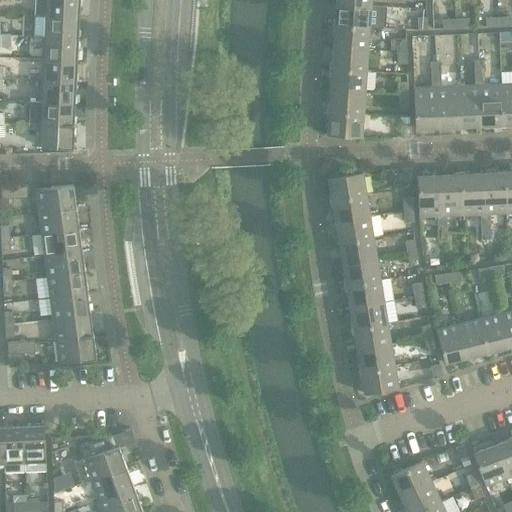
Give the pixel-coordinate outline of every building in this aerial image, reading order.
[(36,0),(36,16),(80,18),(81,0),(36,0)] [(337,4),(335,26),(370,28),(371,7),(337,4)] [(80,18),(36,16),(35,37),(45,38),(79,40),(80,18)] [(427,18),(419,19),(419,30),(428,30),(427,18)] [(499,27),(499,18),(487,19),(487,27),(499,27)] [(511,18),(499,18),(499,27),(511,26),(511,18)] [(456,29),(456,20),(444,21),(444,29),(456,29)] [(468,20),(456,20),(456,29),(468,28),(468,20)] [(335,26),(334,48),(368,50),(370,28),(335,26)] [(45,38),(44,59),(78,61),(79,40),(45,38)] [(398,40),(398,52),(407,52),(406,40),(398,40)] [(334,48),(332,69),(367,72),(368,50),(334,48)] [(407,52),(398,52),(399,64),(407,64),(407,52)] [(44,59),(43,81),(77,83),(78,61),(44,59)] [(483,61),(479,61),(475,61),(475,73),(484,73),(483,61)] [(440,62),(436,63),(432,63),(432,75),(441,75),(440,62)] [(332,69),(331,91),(365,93),(367,72),(332,69)] [(484,73),(475,73),(476,86),(480,86),(482,126),(503,126),(502,85),(485,86),(484,73)] [(441,75),(432,75),(433,88),(437,88),(439,128),(460,127),(459,87),(441,87),(441,75)] [(43,81),(42,103),(76,104),(77,83),(43,81)] [(400,84),(400,96),(409,95),(408,83),(400,84)] [(511,84),(502,85),(503,126),(511,125),(511,84)] [(480,86),(476,86),(459,87),(460,127),(482,126),(480,86)] [(437,88),(433,88),(414,88),(416,129),(439,128),(437,88)] [(331,91),(329,113),(364,115),(365,93),(331,91)] [(409,95),(400,96),(401,108),(409,108),(409,95)] [(30,124),(41,124),(75,126),(76,104),(42,103),(31,102),(30,124)] [(329,113),(328,135),(362,138),(362,137),(371,138),(397,137),(396,123),(371,123),(364,123),(364,126),(363,126),(364,115),(329,113)] [(75,126),(41,124),(39,147),(74,149),(75,126)] [(401,126),(402,138),(411,137),(410,126),(401,126)] [(403,170),(404,181),(412,181),(412,169),(403,170)] [(329,178),(333,201),(367,195),(363,173),(329,178)] [(505,173),(484,174),(486,215),(490,215),(507,214),(505,173)] [(484,174),(462,175),(464,216),(481,215),(482,228),(491,227),(490,215),(486,215),(484,174)] [(462,175),(441,176),(443,217),(447,217),(464,216),(462,175)] [(441,176),(418,177),(420,218),(438,217),(439,229),(447,229),(447,217),(443,217),(441,176)] [(36,190),(39,213),(77,207),(74,185),(36,190)] [(2,187),(3,200),(29,199),(29,186),(2,187)] [(367,195),(333,201),(336,222),(370,216),(367,195)] [(404,199),(405,211),(414,210),(413,198),(404,199)] [(77,207),(39,213),(42,234),(80,229),(77,207)] [(414,210),(405,211),(405,223),(414,222),(414,210)] [(370,216),(336,222),(340,243),(374,238),(370,216)] [(1,226),(2,239),(11,238),(10,226),(1,226)] [(482,240),(491,240),(491,227),(482,228),(482,240)] [(80,229),(42,234),(45,255),(83,250),(80,229)] [(439,242),(448,241),(447,229),(439,229),(439,242)] [(11,238),(2,239),(2,251),(11,251),(11,238)] [(374,238),(340,243),(343,265),(377,259),(374,238)] [(406,242),(408,254),(417,253),(415,241),(406,242)] [(83,250),(45,255),(48,277),(85,272),(83,250)] [(417,253),(408,254),(410,266),(419,265),(417,253)] [(377,259),(343,265),(347,286),(381,280),(377,259)] [(503,266),(491,268),(492,276),(504,275),(503,266)] [(492,276),(491,268),(479,270),(480,278),(492,276)] [(3,270),(4,282),(12,282),(12,269),(3,270)] [(85,272),(48,277),(51,298),(88,293),(85,272)] [(460,273),(448,274),(449,283),(461,281),(460,273)] [(449,283),(448,274),(436,276),(437,285),(449,283)] [(381,280),(347,286),(351,307),(384,302),(394,300),(390,279),(381,281),(381,280)] [(12,282),(4,282),(4,295),(13,294),(12,282)] [(413,285),(415,297),(424,295),(422,283),(413,285)] [(88,293),(51,298),(53,319),(91,314),(88,293)] [(424,295),(415,297),(417,309),(426,307),(424,295)] [(384,302),(351,307),(354,329),(388,323),(384,302)] [(511,311),(502,314),(510,348),(511,347),(511,311)] [(5,313),(5,325),(14,325),(14,312),(5,313)] [(91,314),(53,319),(56,341),(94,336),(91,314)] [(502,314),(481,319),(489,353),(510,348),(502,314)] [(481,319),(460,325),(468,358),(489,353),(481,319)] [(388,323),(354,329),(358,350),(392,345),(388,323)] [(14,325),(5,325),(6,338),(15,338),(14,325)] [(422,328),(425,339),(433,337),(430,325),(422,328)] [(468,358),(460,325),(438,330),(446,364),(468,358)] [(94,336),(56,341),(59,363),(97,358),(94,336)] [(433,337),(425,339),(428,351),(436,349),(433,337)] [(35,342),(8,343),(9,355),(20,354),(35,354),(35,342)] [(392,345),(358,350),(361,372),(395,366),(392,345)] [(20,354),(9,355),(9,367),(20,367),(20,354)] [(435,379),(438,378),(443,377),(440,365),(432,367),(435,379)] [(395,366),(361,372),(365,394),(399,388),(395,366)] [(45,426),(24,427),(26,472),(47,471),(45,426)] [(24,427),(3,428),(5,463),(5,473),(26,472),(24,427)] [(91,480),(92,481),(127,468),(119,446),(110,450),(106,439),(80,448),(84,459),(74,463),(82,484),(91,480)] [(511,439),(495,446),(508,478),(511,476),(511,439)] [(464,445),(456,448),(460,459),(469,456),(464,445)] [(508,478),(495,446),(474,454),(487,486),(508,478)] [(391,476),(401,496),(432,482),(423,461),(391,476)] [(127,468),(92,481),(99,501),(134,488),(127,468)] [(467,477),(471,488),(479,485),(475,473),(467,477)] [(432,482),(401,496),(408,511),(419,511),(441,502),(432,482)] [(479,485),(471,488),(476,499),(484,496),(479,485)] [(134,488),(99,501),(102,511),(131,511),(142,508),(134,488)] [(54,501),(54,511),(63,511),(63,501),(54,501)] [(446,511),(441,502),(419,511),(446,511)] [(27,511),(27,503),(14,504),(14,511),(27,511)] [(40,503),(27,503),(27,511),(28,511),(41,511),(40,503)]
